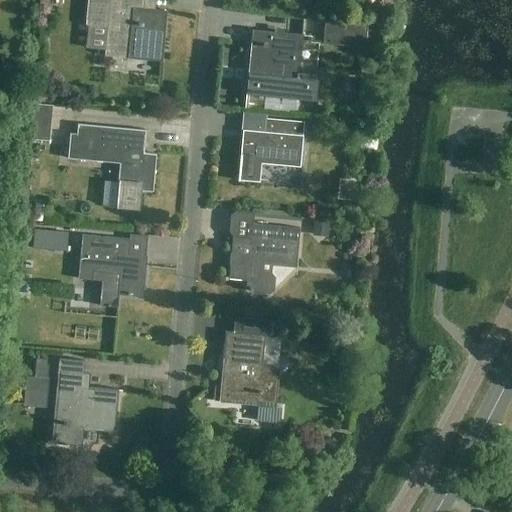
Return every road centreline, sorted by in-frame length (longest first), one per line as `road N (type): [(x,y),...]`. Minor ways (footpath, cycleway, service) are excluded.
road 1 (residential): [(216,0),(173,448),(163,475),(0,471)]
road 2 (tertiary): [(432,511),(511,367)]
